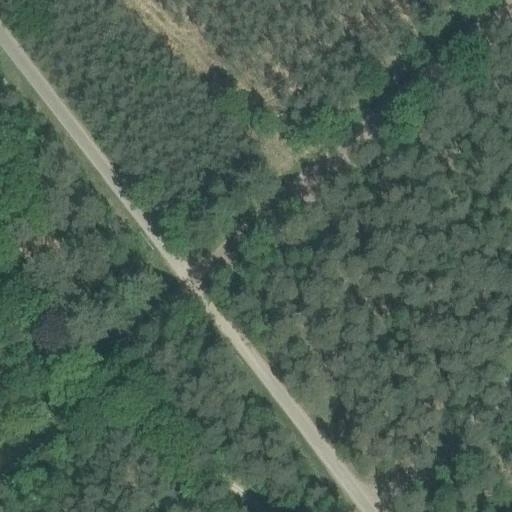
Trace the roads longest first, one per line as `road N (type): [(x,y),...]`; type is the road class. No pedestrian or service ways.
road 1 (unclassified): [(368,511),(0,31)]
road 2 (track): [(88,380),(511,0)]
road 3 (track): [(386,511),(511,378)]
road 4 (track): [(0,462),(88,380)]
